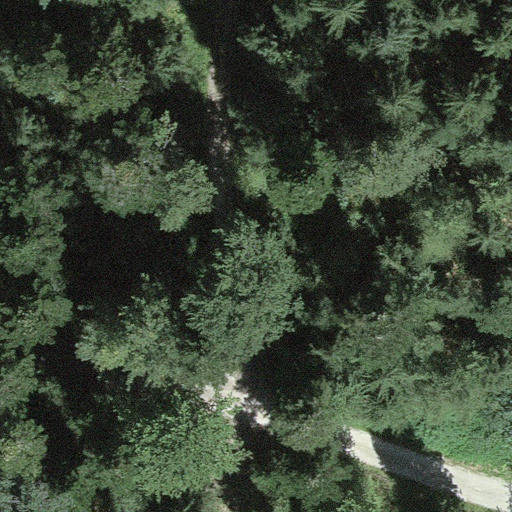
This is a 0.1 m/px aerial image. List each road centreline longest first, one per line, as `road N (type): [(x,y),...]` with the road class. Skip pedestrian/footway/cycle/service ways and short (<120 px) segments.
road 1 (track): [(248,414),(220,14),(226,0)]
road 2 (track): [(248,414),(511,494)]
road 3 (track): [(0,338),(248,414)]
